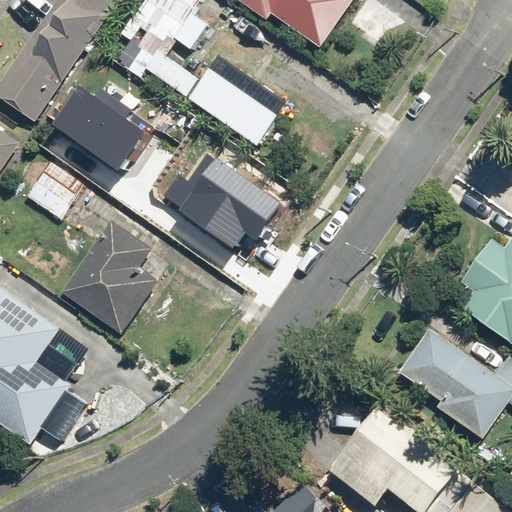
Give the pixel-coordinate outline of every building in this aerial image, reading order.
[(0,101),(36,126),(125,0),(59,0),(0,84),(0,101)] [(152,0),(130,34),(171,62),(213,0),(152,0)] [(244,0),(273,18),(275,14),(330,50),(363,0),(244,0)] [(219,69),(196,99),(265,151),(288,121),(219,69)] [(96,82),(65,127),(132,172),(163,127),(96,82)] [(0,179),(21,144),(0,132),(0,179)] [(48,152),(19,189),(60,220),(88,183),(48,152)] [(179,175),(165,196),(233,244),(242,231),(255,240),(279,205),(206,153),(187,180),(179,175)] [(118,223),(71,291),(120,325),(167,257),(118,223)] [(32,234),(19,249),(53,280),(66,265),(32,234)] [(511,248),(500,239),(467,281),(481,292),(469,308),(511,340),(511,248)] [(0,270),(8,259),(0,252),(0,270)] [(0,288),(0,418),(33,442),(74,383),(44,363),(65,330),(0,288)] [(511,363),(501,378),(436,330),(403,374),(487,436),(509,406),(511,407),(511,363)] [(410,424),(408,426),(387,409),(335,471),(384,511),(401,491),(426,511),(511,511),(511,508),(510,507),(410,424)] [(511,465),(497,482),(511,493),(511,465)] [(280,511),(338,511),(318,484),(280,511)]
